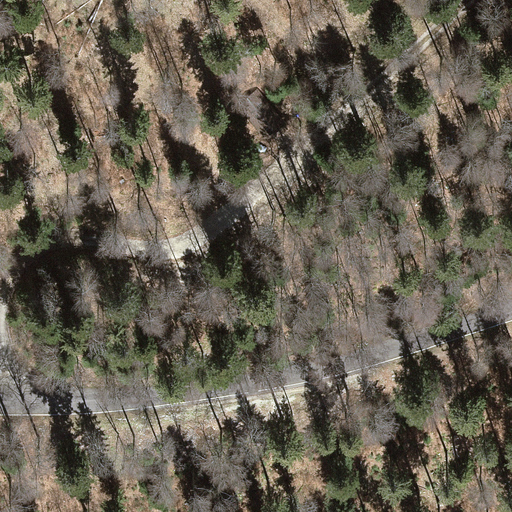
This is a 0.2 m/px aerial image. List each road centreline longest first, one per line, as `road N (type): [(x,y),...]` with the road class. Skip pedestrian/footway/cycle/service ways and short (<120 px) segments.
road 1 (track): [(0,303),(17,267),(55,241),(158,248),(205,233),(464,0)]
road 2 (tertiary): [(511,311),(251,383),(116,399),(0,401)]
